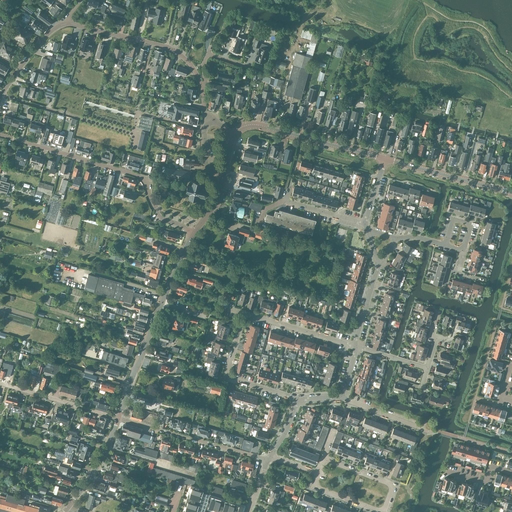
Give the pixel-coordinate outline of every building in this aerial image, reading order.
[(53,1),(51,0),(40,0),(49,6),(50,5),(53,6),(52,8),(53,9),(50,13),(56,17),(62,9),(61,9),(62,7),(54,0),(53,1)] [(88,0),(87,4),(88,5),(87,6),(88,7),(90,8),(92,8),(92,6),(95,8),(98,0),(88,0)] [(193,5),(194,3),(188,2),(186,2),(185,5),(183,4),(180,17),(186,18),(189,7),(190,7),(191,5),(193,5)] [(123,15),(125,8),(114,3),(111,10),(123,15)] [(33,12),(25,6),(23,9),(31,15),(33,12)] [(161,25),(164,10),(156,8),(155,12),(149,10),(147,16),(154,18),(153,23),(161,25)] [(41,11),(37,17),(49,26),(53,20),(41,11)] [(196,26),(200,13),(193,11),(192,14),(190,14),(188,20),(193,22),(192,24),(196,26)] [(205,31),(211,13),(205,11),(198,28),(205,31)] [(104,14),(103,18),(93,15),(92,20),(104,23),(104,20),(107,21),(108,14),(104,13),(105,13),(104,13),(104,14)] [(6,27),(9,22),(6,19),(0,15),(0,23),(2,25),(3,25),(6,27)] [(125,25),(125,22),(126,20),(109,15),(108,18),(112,20),(111,25),(121,27),(121,24),(125,25)] [(137,30),(140,18),(133,16),(130,28),(137,30)] [(34,21),(31,18),(27,24),(32,28),(33,27),(44,33),(47,28),(35,20),(34,21)] [(26,45),(32,34),(19,26),(13,38),(26,45)] [(240,53),(244,40),(238,38),(238,36),(235,35),(237,31),(231,29),(229,36),(235,38),(231,50),(233,51),(234,52),(236,53),(238,53),(240,53)] [(312,59),(318,36),(313,34),(314,32),(303,29),(301,37),(310,40),(305,56),(297,53),(285,94),(293,97),(288,114),(293,116),(296,105),(298,106),(312,59)] [(76,43),(71,42),(72,39),(70,38),(70,37),(68,36),(66,37),(65,36),(64,39),(62,45),(62,47),(69,49),(74,50),(76,43)] [(92,52),(94,44),(90,43),(91,40),(88,39),(88,38),(86,38),(85,38),(84,38),(81,50),(88,52),(88,51),(92,52)] [(264,64),(268,51),(262,49),(262,47),(259,46),(261,41),(255,39),(253,46),(259,48),(255,61),(257,61),(257,62),(261,64),(262,63),(264,64)] [(0,54),(11,61),(16,50),(6,45),(4,43),(0,50),(0,54)] [(103,56),(106,49),(105,48),(106,45),(100,44),(96,56),(103,58),(103,56)] [(135,57),(138,48),(132,46),(129,55),(126,54),(124,59),(124,61),(128,62),(127,62),(131,63),(132,60),(133,56),(135,57)] [(121,65),(122,62),(123,59),(120,58),(122,50),(115,48),(114,52),(113,52),(112,55),(113,56),(117,57),(115,63),(121,65)] [(145,57),(146,54),(145,54),(146,50),(141,49),(137,62),(141,63),(142,60),(143,61),(145,57)] [(155,58),(163,60),(164,55),(161,55),(162,52),(156,51),(154,58),(155,58)] [(54,62),(55,58),(48,56),(47,59),(43,58),(40,68),(50,71),(53,62),(54,62)] [(159,72),(163,60),(155,58),(153,65),(155,65),(154,71),(155,71),(154,75),(159,76),(160,73),(159,72)] [(171,75),(173,69),(171,68),(173,60),(167,58),(163,68),(170,70),(168,74),(171,75)] [(0,67),(7,71),(10,67),(0,61),(0,67)] [(173,69),(171,75),(174,76),(175,73),(185,76),(187,70),(178,66),(176,70),(173,69)] [(139,88),(141,84),(139,84),(141,77),(139,77),(140,70),(134,68),(133,71),(134,72),(131,82),(133,83),(133,86),(139,88)] [(46,77),(47,73),(40,71),(39,74),(33,72),(30,82),(36,83),(36,81),(39,81),(40,78),(45,80),(46,77)] [(231,82),(233,76),(219,72),(217,78),(231,82)] [(271,76),(271,78),(269,84),(276,86),(278,79),(271,76)] [(229,88),(230,85),(223,83),(223,86),(210,83),(209,90),(216,91),(217,89),(223,90),(225,90),(225,87),(229,87),(229,88)] [(22,87),(20,95),(26,97),(30,98),(31,96),(37,98),(39,92),(36,91),(33,90),(34,88),(31,88),(29,87),(28,89),(22,87)] [(188,89),(182,88),(182,92),(188,93),(187,98),(195,99),(196,90),(188,89)] [(313,103),(317,90),(310,88),(306,101),(305,101),(303,107),(300,106),(297,117),(303,119),(307,102),(313,103)] [(221,104),(224,92),(218,90),(216,97),(212,96),(208,108),(209,108),(209,110),(211,110),(212,109),(216,110),(217,108),(216,107),(217,104),(221,104)] [(244,103),(245,96),(241,95),(242,91),(236,90),(235,94),(237,94),(234,107),(241,109),(243,103),(244,103)] [(173,102),(187,105),(188,100),(180,98),(180,97),(174,96),(173,102)] [(259,102),(260,97),(256,96),(255,101),(252,100),(250,111),(257,112),(259,102)] [(229,103),(230,101),(226,100),(224,109),(222,108),(221,112),(227,114),(227,112),(229,113),(230,106),(229,106),(229,103)] [(275,116),(276,108),(278,102),(275,101),(269,100),(267,107),(266,110),(268,111),(267,114),(270,115),(270,117),(274,118),(275,116)] [(337,117),(338,112),(332,110),(335,101),(331,100),(328,112),(329,112),(328,114),(325,125),(331,127),(334,116),(337,117)] [(179,113),(181,113),(197,117),(199,116),(199,115),(198,114),(199,110),(184,106),(174,104),(173,109),(170,108),(169,114),(172,114),(171,119),(178,120),(179,113)] [(14,118),(15,112),(16,112),(17,110),(10,108),(9,110),(13,111),(11,117),(8,116),(5,115),(3,122),(6,123),(11,125),(14,118)] [(350,113),(351,110),(344,109),(344,112),(343,111),(339,129),(346,131),(350,113)] [(321,124),(325,113),(319,111),(316,122),(321,124)] [(356,123),(359,113),(353,111),(350,121),(350,122),(347,133),(353,135),(356,123)] [(367,125),(372,126),(373,127),(377,114),(370,113),(367,125)] [(19,120),(17,126),(23,128),(25,121),(22,120),(23,116),(20,115),(20,117),(19,120)] [(38,122),(35,132),(41,133),(42,128),(44,128),(45,125),(45,124),(40,122),(42,116),(39,115),(38,120),(38,122)] [(195,125),(197,125),(198,118),(189,115),(187,120),(188,121),(188,124),(195,125)] [(19,120),(20,117),(17,116),(16,119),(14,118),(11,125),(17,126),(19,120)] [(138,128),(150,131),(153,119),(141,116),(138,128)] [(407,137),(411,122),(405,120),(401,135),(407,137)] [(31,123),(29,130),(35,132),(38,122),(35,121),(34,124),(31,123)] [(421,127),(422,124),(415,122),(414,126),(413,125),(411,131),(421,134),(422,128),(421,127)] [(192,136),(193,129),(177,125),(176,128),(181,129),(180,133),(192,136)] [(363,131),(364,127),(359,125),(358,129),(356,136),(357,136),(358,137),(361,138),(363,131)] [(371,130),(372,126),(367,125),(363,138),(369,140),(371,130)] [(47,128),(44,140),(47,141),(47,140),(51,141),(50,145),(56,146),(59,135),(53,133),(50,132),(51,129),(47,128)] [(385,129),(379,128),(375,141),(381,143),(385,129)] [(435,128),(433,138),(441,141),(444,129),(439,128),(439,129),(435,128)] [(137,149),(144,151),(148,133),(141,131),(137,149)] [(383,145),(384,145),(389,147),(393,132),(387,131),(383,145)] [(59,135),(56,146),(62,148),(65,137),(59,135)] [(179,141),(178,144),(182,145),(191,147),(193,140),(184,137),(180,136),(179,141)] [(462,147),(469,148),(471,138),(467,136),(465,143),(463,142),(462,146),(462,147)] [(249,139),(247,145),(255,147),(254,150),(260,152),(261,149),(257,148),(259,141),(256,141),(256,139),(252,138),(252,140),(249,139)] [(84,145),(85,142),(81,141),(80,145),(77,144),(76,148),(77,148),(76,152),(82,154),(84,145)] [(84,145),(82,154),(87,155),(91,144),(85,142),(84,145)] [(279,147),(271,145),(271,148),(270,147),(268,154),(269,154),(269,155),(270,156),(270,157),(274,158),(275,157),(276,157),(279,147)] [(423,156),(426,146),(423,145),(423,146),(422,146),(422,148),(420,147),(418,155),(423,156)] [(462,147),(462,146),(456,145),(454,152),(452,151),(451,153),(450,156),(448,164),(453,166),(455,158),(456,153),(460,154),(462,147)] [(431,146),(428,159),(434,161),(437,148),(431,146)] [(110,149),(106,148),(105,152),(107,152),(107,155),(103,154),(101,159),(113,163),(115,154),(110,152),(110,149)] [(491,157),(492,153),(493,149),(488,148),(487,152),(488,152),(485,160),(484,160),(483,164),(481,163),(479,172),(484,174),(487,165),(489,165),(490,162),(491,157)] [(279,160),(290,162),(293,150),(285,149),(284,154),(281,154),(279,160)] [(25,166),(27,160),(28,155),(25,154),(25,153),(17,150),(15,159),(20,160),(19,165),(25,166)] [(244,151),(242,159),(255,162),(257,155),(262,156),(263,153),(260,152),(254,150),(253,153),(244,151)] [(444,163),(445,160),(447,154),(445,153),(445,151),(442,150),(439,162),(444,163)] [(472,161),(470,170),(475,171),(476,168),(478,168),(482,152),(477,150),(474,161),(472,161)] [(464,168),(466,160),(468,153),(462,152),(460,160),(458,167),(459,167),(460,168),(461,168),(462,168),(464,168)] [(40,171),(43,160),(44,159),(40,158),(40,157),(33,155),(30,163),(36,165),(34,169),(40,171)] [(132,169),(135,157),(130,155),(126,167),(132,169)] [(498,177),(503,179),(507,164),(504,163),(506,157),(502,156),(500,164),(503,165),(502,171),(500,170),(498,177)] [(135,157),(132,169),(138,170),(138,169),(141,170),(143,165),(140,164),(141,161),(140,160),(140,158),(135,157)] [(498,165),(494,164),(495,158),(491,157),(490,162),(489,165),(491,166),(489,175),(495,176),(498,165)] [(180,158),(179,164),(184,165),(183,168),(190,169),(190,165),(198,166),(198,165),(199,165),(199,162),(199,159),(187,158),(184,158),(180,158)] [(55,174),(56,169),(54,169),(56,162),(49,160),(47,167),(50,168),(49,172),(55,174)] [(304,171),(307,160),(306,162),(301,161),(301,163),(299,162),(297,168),(299,169),(299,170),(304,171)] [(509,180),(511,173),(508,173),(509,170),(510,170),(511,162),(511,161),(508,160),(503,179),(509,180)] [(68,179),(70,173),(67,172),(69,166),(63,164),(60,171),(64,173),(63,177),(68,179)] [(246,178),(253,180),(256,181),(257,178),(253,177),(255,169),(241,165),(239,173),(247,175),(246,178)] [(79,188),(82,177),(79,176),(80,173),(79,173),(81,169),(75,167),(73,174),(75,175),(72,186),(79,188)] [(178,170),(165,167),(163,176),(184,181),(184,179),(189,180),(190,174),(191,172),(179,169),(178,170)] [(91,190),(93,181),(90,180),(91,176),(92,173),(86,171),(84,178),(86,179),(83,188),(91,190)] [(364,180),(365,177),(360,176),(361,173),(354,171),(353,174),(354,174),(352,179),(355,180),(364,182),(365,180),(364,180)] [(96,181),(93,180),(89,197),(93,198),(96,189),(94,188),(95,186),(98,187),(99,186),(99,184),(104,186),(103,188),(105,189),(103,193),(109,195),(115,176),(109,174),(108,177),(98,174),(96,181)] [(136,180),(124,177),(122,181),(128,183),(127,184),(130,184),(130,187),(134,188),(136,180)] [(253,180),(246,178),(245,181),(240,180),(238,187),(247,190),(248,187),(252,188),(253,180)] [(64,194),(68,181),(63,179),(59,192),(64,194)] [(0,193),(2,194),(3,193),(7,194),(9,185),(13,186),(14,184),(10,183),(0,180),(0,193)] [(193,182),(194,181),(193,181),(193,182),(192,182),(193,182),(192,187),(188,186),(189,185),(188,185),(186,194),(186,195),(186,194),(190,195),(188,200),(189,200),(196,201),(196,202),(197,202),(198,201),(197,201),(197,199),(198,199),(199,199),(200,198),(200,197),(201,198),(202,198),(205,198),(205,199),(205,198),(207,197),(208,197),(208,196),(208,193),(209,193),(208,193),(207,190),(206,190),(204,189),(203,189),(202,189),(203,188),(202,187),(201,187),(201,186),(200,186),(201,184),(202,185),(202,184),(201,184),(201,183),(200,183),(200,184),(193,182)] [(36,191),(35,194),(42,196),(43,193),(51,195),(54,186),(39,182),(36,191)] [(397,196),(399,187),(397,187),(397,185),(395,185),(391,198),(393,199),(394,195),(397,196)] [(283,188),(277,186),(274,197),(280,198),(283,188)] [(409,190),(407,189),(407,188),(405,187),(401,201),(403,202),(404,198),(407,199),(408,196),(407,196),(409,190)] [(415,188),(411,202),(413,202),(414,198),(417,199),(420,191),(417,190),(417,189),(415,188)] [(125,192),(120,190),(119,193),(124,194),(123,199),(131,201),(132,201),(133,198),(133,197),(133,194),(128,192),(125,191),(125,192)] [(249,198),(250,195),(234,192),(234,195),(233,195),(232,198),(241,200),(242,197),(246,198),(247,197),(249,198)] [(425,206),(429,195),(426,194),(426,195),(422,194),(419,204),(425,206)] [(429,195),(425,206),(431,208),(434,197),(431,196),(431,195),(429,195)] [(348,202),(360,205),(360,204),(357,204),(358,199),(354,198),(350,196),(348,202)] [(453,212),(456,199),(455,199),(454,199),(453,203),(450,202),(447,211),(450,212),(450,211),(453,212)] [(463,214),(466,202),(464,201),(463,205),(460,205),(457,214),(460,215),(460,214),(463,214)] [(473,214),(477,202),(475,201),(473,205),(471,205),(470,207),(468,214),(470,215),(471,214),(473,214)] [(230,210),(229,213),(231,214),(230,218),(237,220),(238,217),(242,218),(244,208),(246,208),(247,205),(241,203),(233,202),(232,206),(231,206),(230,210)] [(257,207),(261,208),(262,207),(262,205),(251,202),(248,207),(254,210),(255,211),(257,207)] [(381,209),(393,212),(394,206),(384,203),(383,206),(382,206),(381,209)] [(480,207),(478,217),(480,218),(480,216),(483,217),(487,205),(484,204),(483,208),(480,207)] [(391,218),(393,212),(381,209),(381,211),(382,212),(381,215),(391,218)] [(279,210),(279,212),(275,211),(274,216),(267,214),(265,221),(278,225),(281,226),(281,225),(285,226),(285,227),(288,228),(288,227),(291,228),(291,229),(294,230),(295,229),(298,230),(298,231),(301,232),(301,231),(305,232),(304,233),(308,234),(308,233),(311,234),(311,235),(312,235),(316,221),(311,219),(311,221),(282,213),(283,211),(279,210)] [(389,224),(391,218),(381,215),(380,218),(379,218),(378,220),(389,224)] [(417,229),(421,217),(419,216),(417,220),(414,219),(413,223),(412,229),(414,230),(414,228),(417,229)] [(406,230),(410,217),(408,217),(407,221),(404,220),(401,230),(403,230),(404,229),(406,230)] [(388,230),(389,224),(378,220),(377,223),(378,223),(377,226),(388,230)] [(493,232),(494,229),(484,226),(483,229),(485,229),(484,232),(497,235),(497,233),(493,232)] [(248,237),(250,231),(241,228),(239,234),(238,236),(229,233),(227,240),(225,241),(224,243),(225,244),(225,245),(231,246),(230,247),(231,247),(230,250),(233,251),(234,248),(235,248),(237,241),(243,243),(245,236),(248,237)] [(258,229),(255,237),(267,240),(268,235),(265,234),(266,231),(258,229)] [(175,241),(177,234),(164,230),(163,233),(164,233),(163,235),(164,238),(175,241)] [(490,242),(491,239),(481,236),(481,238),(482,239),(481,242),(494,245),(494,243),(490,242)] [(168,254),(170,249),(161,246),(162,245),(154,243),(152,247),(157,248),(155,253),(159,254),(160,252),(168,254)] [(414,258),(416,255),(415,255),(417,250),(414,248),(405,243),(402,249),(406,251),(405,254),(413,258),(414,258)] [(471,254),(485,258),(485,256),(481,255),(482,252),(474,249),(473,252),(472,252),(471,254)] [(363,255),(364,252),(357,250),(355,258),(357,259),(366,261),(367,259),(366,259),(367,256),(363,255)] [(157,257),(156,260),(154,259),(152,264),(162,267),(165,256),(158,254),(152,252),(151,255),(154,256),(157,257)] [(413,258),(405,254),(403,256),(398,253),(395,258),(402,263),(404,259),(408,262),(409,260),(411,261),(413,258)] [(400,268),(402,263),(395,258),(392,264),(397,267),(396,269),(403,273),(404,270),(400,268)] [(451,264),(451,262),(437,258),(437,260),(441,261),(440,264),(447,266),(448,267),(449,264),(451,264)] [(478,264),(479,262),(471,259),(470,262),(469,261),(468,264),(482,268),(485,269),(485,266),(478,264)] [(218,269),(219,266),(207,262),(201,260),(200,264),(206,266),(208,266),(208,268),(215,270),(215,268),(218,269)] [(200,272),(202,266),(190,262),(188,268),(190,269),(189,272),(193,273),(194,270),(200,272)] [(481,270),(482,268),(468,264),(468,266),(469,266),(468,269),(470,270),(469,273),(475,274),(477,269),(481,270)] [(446,274),(446,271),(433,267),(432,269),(436,271),(435,274),(444,276),(445,273),(446,274)] [(137,273),(131,272),(130,275),(136,276),(136,277),(145,280),(146,281),(148,282),(147,285),(156,288),(159,280),(146,276),(137,273)] [(406,274),(403,273),(398,272),(397,274),(392,273),(390,278),(398,281),(400,282),(401,282),(403,276),(405,277),(406,274)] [(430,275),(430,277),(444,281),(444,279),(443,279),(444,276),(435,274),(433,273),(432,276),(430,275)] [(98,277),(88,275),(89,275),(85,274),(83,281),(84,281),(85,281),(87,282),(84,290),(93,293),(94,293),(94,292),(131,303),(133,296),(140,297),(139,300),(141,300),(141,303),(150,306),(152,300),(145,297),(146,293),(123,287),(123,284),(98,277)] [(203,281),(197,280),(197,279),(189,277),(187,284),(194,286),(194,287),(200,289),(202,282),(211,285),(212,281),(203,278),(203,281)] [(443,283),(444,281),(430,277),(429,279),(433,280),(433,283),(441,286),(442,283),(443,283)] [(399,285),(400,282),(398,281),(390,278),(388,284),(394,286),(393,289),(400,291),(401,288),(399,287),(399,285)] [(454,293),(458,280),(456,279),(455,280),(453,279),(452,282),(449,281),(447,287),(453,289),(452,293),(454,293)] [(360,289),(360,286),(360,283),(352,281),(349,280),(347,285),(360,289)] [(460,291),(463,282),(460,281),(460,280),(458,280),(454,293),(456,294),(457,290),(460,291)] [(471,291),(472,285),(470,284),(470,283),(468,282),(464,296),(466,297),(467,293),(470,293),(471,292),(471,291)] [(478,283),(474,297),(476,298),(478,293),(481,294),(483,286),(480,285),(480,284),(478,283)] [(185,292),(186,287),(176,284),(174,289),(177,290),(175,294),(182,296),(183,292),(185,292)] [(359,291),(360,289),(347,285),(346,290),(349,291),(357,293),(358,291),(359,291)] [(357,296),(357,293),(349,291),(346,290),(347,290),(345,295),(348,296),(357,299),(358,296),(357,296)] [(385,294),(384,298),(393,301),(393,300),(395,300),(395,301),(397,296),(395,295),(395,292),(389,290),(388,294),(385,294)] [(239,295),(237,302),(239,303),(245,305),(247,297),(250,298),(250,297),(252,292),(247,291),(246,295),(242,293),(241,296),(239,295)] [(250,298),(247,307),(253,309),(256,300),(259,301),(260,296),(256,294),(256,293),(252,292),(250,297),(250,298)] [(259,301),(258,303),(261,303),(259,309),(265,311),(268,300),(263,298),(263,297),(260,296),(259,301)] [(384,298),(382,303),(391,305),(394,306),(395,302),(395,301),(395,300),(393,300),(393,301),(384,298)] [(268,300),(265,311),(271,313),(273,307),(275,308),(277,302),(268,299),(268,300)] [(277,303),(274,315),(279,317),(283,305),(277,303)] [(139,313),(147,316),(148,315),(149,313),(148,312),(149,310),(135,305),(134,308),(140,310),(139,313)] [(421,305),(420,310),(424,311),(423,315),(431,318),(433,312),(427,310),(428,307),(421,305)] [(381,308),(379,313),(382,314),(381,317),(390,319),(390,317),(390,316),(391,312),(392,312),(392,310),(391,310),(390,310),(381,308)] [(303,313),(304,313),(304,312),(299,310),(296,320),(299,320),(299,319),(301,320),(303,313)] [(139,315),(136,315),(135,314),(134,319),(146,322),(148,317),(140,314),(139,315)] [(416,322),(415,323),(423,325),(424,322),(430,324),(430,323),(431,323),(432,323),(433,319),(432,319),(431,319),(431,318),(423,315),(422,319),(420,318),(420,320),(418,320),(417,323),(416,322)] [(452,328),(455,319),(452,318),(452,317),(445,315),(442,324),(449,326),(449,327),(452,328)] [(462,317),(457,315),(455,322),(458,323),(458,324),(457,328),(468,331),(470,324),(465,322),(466,319),(465,317),(463,316),(462,317)] [(318,318),(315,327),(317,328),(318,327),(320,328),(324,318),(318,316),(318,318)] [(378,319),(376,324),(385,326),(385,325),(387,326),(387,328),(389,329),(390,327),(388,327),(389,322),(390,319),(381,317),(380,319),(378,319)] [(186,328),(188,322),(181,320),(175,318),(174,323),(172,324),(171,326),(172,327),(173,328),(172,330),(176,331),(177,329),(178,329),(181,330),(182,327),(186,328)] [(330,331),(333,322),(328,320),(328,321),(326,320),(324,326),(326,327),(326,329),(330,331)] [(228,333),(230,327),(224,326),(224,323),(218,321),(217,324),(218,324),(217,330),(218,330),(228,333)] [(142,334),(145,324),(136,322),(134,328),(128,327),(127,330),(142,334)] [(333,322),(330,331),(336,332),(339,324),(333,322)] [(415,323),(415,325),(416,326),(416,327),(416,328),(415,332),(426,335),(427,334),(427,335),(428,334),(429,331),(429,330),(428,330),(428,329),(422,327),(423,325),(415,323)] [(499,329),(498,335),(508,338),(510,333),(507,332),(508,328),(503,327),(502,330),(499,329)] [(138,340),(140,335),(133,333),(133,332),(131,331),(125,329),(124,332),(126,333),(125,335),(125,336),(128,337),(131,338),(137,340),(138,340)] [(226,339),(228,333),(218,330),(216,334),(215,334),(215,336),(214,336),(213,338),(216,339),(219,340),(220,337),(226,339)] [(413,337),(412,340),(416,341),(418,342),(418,341),(420,340),(425,341),(426,335),(415,332),(414,335),(413,335),(412,337),(413,337)] [(171,343),(172,341),(173,338),(161,334),(159,340),(161,340),(159,345),(165,346),(166,342),(171,343)] [(462,349),(463,349),(464,346),(463,345),(462,344),(463,340),(465,340),(466,336),(460,334),(459,338),(457,337),(454,347),(460,349),(461,349),(462,349)] [(498,335),(496,340),(507,343),(508,338),(498,335)] [(137,341),(137,340),(131,338),(128,337),(125,336),(124,338),(129,340),(128,343),(136,345),(136,343),(137,343),(137,341)] [(207,337),(206,340),(213,342),(211,347),(211,348),(212,348),(214,348),(223,351),(223,350),(224,350),(225,346),(224,345),(216,342),(216,343),(215,342),(216,339),(213,338),(207,337)] [(373,339),(372,344),(374,345),(373,348),(379,350),(382,342),(384,343),(384,341),(382,341),(373,339)] [(507,343),(496,340),(494,345),(505,348),(507,343)] [(124,347),(119,345),(119,343),(113,341),(112,346),(118,348),(117,349),(121,350),(121,349),(123,350),(123,353),(131,355),(134,346),(125,343),(124,347)] [(416,345),(415,350),(418,351),(426,354),(428,348),(422,346),(423,343),(418,342),(416,341),(416,344),(416,345)] [(322,355),(324,347),(323,347),(324,346),(319,345),(317,345),(315,352),(317,353),(322,355)] [(494,345),(493,350),(504,353),(505,348),(494,345)] [(324,347),(322,355),(324,355),(328,356),(330,348),(326,346),(326,348),(324,347)] [(208,353),(207,356),(214,358),(215,355),(221,357),(223,351),(214,348),(212,348),(211,351),(208,350),(208,353)] [(157,350),(155,355),(159,356),(159,359),(166,361),(169,353),(157,350)] [(506,354),(493,350),(492,356),(504,360),(506,354)] [(125,366),(127,358),(104,351),(101,359),(96,357),(95,361),(104,364),(106,360),(125,366)] [(253,358),(249,357),(250,353),(242,351),(240,356),(252,360),(254,360),(255,358),(253,358)] [(412,354),(411,358),(417,360),(418,358),(424,360),(426,354),(418,351),(417,355),(412,354)] [(440,353),(438,361),(440,361),(440,364),(443,365),(454,368),(455,364),(452,363),(451,362),(451,363),(449,362),(451,357),(440,353)] [(218,370),(220,364),(213,362),(214,359),(208,357),(206,362),(209,363),(208,367),(210,367),(218,370)] [(365,360),(364,362),(376,366),(377,364),(374,363),(375,360),(367,358),(366,360),(365,360)] [(503,363),(491,360),(490,362),(489,362),(489,363),(488,364),(487,366),(488,367),(487,368),(498,371),(499,369),(501,369),(503,363)] [(246,367),(247,363),(239,361),(238,366),(249,369),(250,368),(246,367)] [(57,378),(59,371),(61,366),(47,362),(43,375),(57,378)] [(364,362),(363,365),(365,365),(364,368),(372,370),(375,371),(376,366),(364,362)] [(453,368),(451,367),(443,365),(442,368),(437,366),(434,373),(444,376),(446,369),(453,371),(453,368)] [(41,377),(44,367),(40,366),(37,375),(31,373),(29,380),(28,380),(27,383),(36,385),(38,376),(41,377)] [(120,369),(108,366),(107,369),(106,369),(105,374),(110,375),(118,377),(120,369)] [(407,370),(407,369),(403,368),(400,366),(398,372),(401,373),(402,370),(406,371),(405,376),(408,377),(408,379),(414,381),(417,373),(407,370)] [(216,376),(218,370),(210,367),(208,371),(204,370),(202,375),(209,377),(210,374),(216,376)] [(263,379),(265,371),(266,367),(265,367),(264,371),(260,369),(257,377),(263,379)] [(323,367),(323,368),(327,370),(326,373),(334,375),(335,371),(323,367)] [(362,370),(361,372),(373,376),(374,374),(375,371),(372,370),(364,368),(363,370),(362,370)] [(289,371),(287,371),(286,374),(283,373),(281,381),(286,383),(289,371)] [(85,373),(84,373),(80,372),(79,376),(83,378),(83,379),(95,383),(97,376),(85,372),(85,373)] [(295,385),(299,374),(297,374),(296,377),(293,376),(291,384),(295,385)] [(305,388),(308,377),(307,376),(306,379),(303,378),(300,387),(305,388)] [(441,390),(443,383),(441,382),(442,379),(433,376),(432,380),(434,380),(432,387),(441,390)] [(49,383),(50,379),(43,377),(40,388),(44,389),(46,385),(47,386),(48,383),(49,383)] [(331,385),(332,381),(320,377),(320,378),(324,379),(323,383),(331,385)] [(358,377),(357,379),(359,379),(358,382),(367,384),(369,385),(370,380),(369,380),(361,377),(361,378),(358,377)] [(171,380),(171,379),(169,378),(168,379),(164,378),(162,387),(177,391),(180,379),(175,378),(174,381),(171,380)] [(487,388),(499,391),(500,388),(499,388),(500,386),(495,384),(496,381),(489,379),(487,388)] [(407,386),(408,383),(398,380),(397,383),(395,383),(393,390),(403,393),(405,386),(407,386)] [(98,389),(107,392),(107,391),(113,392),(114,391),(115,390),(114,389),(115,386),(101,382),(98,389)] [(356,384),(355,386),(367,390),(368,388),(366,387),(367,384),(358,382),(357,384),(356,384)] [(67,396),(69,389),(61,386),(59,394),(64,396),(64,395),(67,396)] [(213,386),(211,393),(219,396),(221,388),(213,386)] [(355,386),(355,389),(356,389),(355,392),(358,393),(357,395),(362,397),(364,391),(367,392),(367,393),(371,394),(371,391),(370,391),(367,390),(355,386)] [(498,394),(499,391),(487,388),(485,396),(491,398),(492,395),(497,396),(497,394),(498,394)] [(69,389),(67,396),(70,397),(75,399),(77,391),(69,389)] [(235,404),(238,393),(233,391),(232,394),(229,393),(228,399),(234,400),(233,403),(235,404)] [(420,404),(422,396),(417,394),(418,393),(413,392),(411,400),(417,401),(417,403),(420,404)] [(241,402),(243,394),(238,393),(235,404),(240,405),(241,402)] [(137,395),(135,400),(143,402),(143,404),(151,406),(153,399),(137,395)] [(250,405),(253,397),(248,395),(244,408),(246,408),(247,404),(250,405)] [(442,399),(431,395),(429,402),(442,406),(443,401),(448,403),(449,398),(443,396),(442,399)] [(18,402),(19,398),(13,397),(10,408),(22,411),(24,404),(18,402)] [(109,408),(110,402),(100,399),(99,402),(92,400),(91,403),(97,405),(96,408),(106,412),(107,408),(109,408)] [(269,410),(279,413),(280,410),(279,410),(279,407),(276,406),(277,403),(269,401),(268,404),(271,405),(269,410)] [(27,405),(25,411),(29,412),(29,411),(34,413),(34,415),(36,416),(39,404),(34,403),(33,404),(31,403),(31,406),(30,406),(27,405)] [(36,416),(35,420),(37,421),(38,417),(40,412),(43,413),(46,413),(48,407),(45,406),(44,405),(42,404),(42,405),(39,404),(36,416)] [(64,411),(62,410),(57,408),(55,415),(52,414),(50,421),(56,422),(56,420),(63,422),(63,424),(68,426),(70,420),(67,419),(69,412),(64,411)] [(308,410),(306,415),(318,420),(318,418),(316,417),(317,413),(317,412),(318,410),(312,408),(311,411),(308,410)] [(334,420),(338,411),(333,409),(330,415),(327,414),(325,420),(328,421),(330,418),(334,420)] [(502,409),(499,418),(505,420),(507,411),(502,409)] [(141,421),(143,413),(133,410),(130,418),(141,421)] [(341,426),(342,423),(343,420),(341,419),(343,413),(338,411),(334,420),(340,422),(338,425),(341,426)] [(343,420),(342,423),(350,426),(350,424),(354,414),(349,412),(347,418),(344,417),(343,420)] [(354,414),(350,424),(356,426),(360,416),(354,414)] [(83,420),(82,422),(94,426),(96,420),(84,416),(84,417),(83,416),(82,417),(81,418),(81,419),(82,420),(83,420)] [(96,420),(94,425),(106,428),(109,419),(100,417),(99,421),(96,420)] [(367,430),(371,420),(365,418),(362,425),(366,427),(365,429),(367,430)] [(176,429),(178,420),(175,419),(175,421),(171,420),(170,420),(169,423),(171,424),(170,427),(176,429)] [(276,425),(276,422),(267,419),(265,424),(262,423),(261,426),(271,429),(272,426),(274,427),(274,424),(276,425)] [(190,428),(192,423),(178,420),(176,429),(182,430),(184,424),(187,425),(186,428),(190,429),(190,428)] [(305,420),(303,425),(314,429),(315,427),(312,426),(313,423),(305,420)] [(374,430),(376,422),(371,420),(367,430),(369,431),(370,428),(374,430)] [(378,434),(379,432),(382,424),(376,422),(374,430),(377,431),(376,433),(378,434)] [(202,436),(205,427),(192,423),(190,428),(193,429),(194,427),(198,428),(196,434),(202,436)] [(388,435),(390,430),(387,429),(388,426),(382,424),(379,432),(378,434),(380,435),(381,432),(385,434),(388,435)] [(147,443),(151,444),(152,441),(154,437),(141,433),(141,430),(123,425),(121,431),(127,433),(127,435),(137,438),(136,439),(144,441),(147,443)] [(301,429),(308,432),(310,433),(311,430),(313,431),(314,429),(303,425),(301,429)] [(91,426),(90,429),(94,430),(93,433),(95,433),(95,436),(101,438),(102,435),(103,436),(104,431),(97,428),(91,426)] [(257,431),(255,437),(267,441),(269,434),(259,431),(260,428),(253,426),(252,429),(257,431)] [(218,431),(205,427),(203,436),(209,438),(210,434),(213,434),(213,435),(216,436),(218,431)] [(396,438),(399,431),(393,428),(391,436),(396,438)] [(300,429),(298,434),(309,438),(310,436),(307,435),(308,432),(301,429),(300,429)] [(228,444),(231,435),(228,434),(218,431),(217,434),(224,436),(222,442),(228,444)] [(402,440),(405,433),(399,431),(396,438),(402,440)] [(408,443),(411,435),(405,433),(402,440),(408,443)] [(298,434),(296,439),(304,442),(306,439),(309,440),(309,438),(298,434)] [(115,441),(125,445),(126,442),(131,443),(132,439),(117,435),(115,441)] [(231,435),(228,444),(235,445),(236,439),(240,440),(239,443),(242,444),(243,438),(231,435)] [(411,435),(408,443),(412,444),(409,450),(414,452),(417,443),(415,441),(416,437),(411,435)] [(71,436),(69,444),(68,443),(67,446),(89,453),(91,447),(77,442),(78,438),(71,436)] [(168,451),(171,442),(162,439),(159,449),(168,451)] [(251,450),(253,442),(244,440),(242,447),(251,450)] [(128,445),(125,445),(115,441),(113,448),(123,451),(125,447),(127,448),(128,445)] [(147,443),(146,447),(153,449),(154,445),(155,442),(152,441),(151,444),(147,443)] [(339,446),(339,445),(333,442),(330,450),(336,452),(336,453),(341,455),(344,448),(339,446)] [(460,458),(464,445),(458,443),(457,448),(454,447),(452,453),(455,454),(454,457),(460,458)] [(297,453),(298,449),(295,448),(296,445),(293,444),(290,451),(297,453)] [(464,445),(460,458),(465,460),(466,457),(469,446),(464,445)] [(88,459),(89,453),(67,446),(65,452),(64,456),(71,459),(74,450),(79,451),(78,452),(81,453),(79,459),(83,460),(84,458),(88,459)] [(171,461),(173,456),(153,449),(146,447),(145,448),(145,450),(135,448),(134,454),(155,460),(156,457),(171,461)] [(347,457),(350,450),(344,448),(341,455),(347,457)] [(365,453),(362,452),(361,451),(359,449),(357,448),(355,452),(352,459),(358,461),(360,458),(362,459),(365,453)] [(474,448),(471,459),(470,461),(475,463),(479,449),(474,448)] [(479,449),(475,463),(481,464),(481,462),(485,451),(479,449)] [(352,459),(355,452),(350,450),(347,457),(352,459)] [(485,451),(481,462),(487,463),(490,452),(485,451)] [(374,455),(368,453),(368,454),(365,453),(362,459),(365,460),(364,464),(370,466),(374,455)] [(127,464),(128,461),(129,458),(125,457),(116,454),(114,460),(116,461),(119,462),(127,464)] [(375,468),(378,460),(375,459),(376,456),(374,455),(370,466),(375,468)] [(233,458),(225,456),(224,462),(220,461),(220,462),(217,473),(223,475),(225,467),(227,467),(228,463),(231,464),(233,458)] [(74,461),(74,460),(68,458),(66,463),(72,464),(72,467),(80,470),(82,463),(74,461)] [(381,470),(385,460),(382,459),(381,462),(378,460),(375,468),(381,470)] [(199,468),(172,460),(171,464),(198,473),(199,468)] [(389,465),(386,463),(387,461),(385,460),(381,470),(387,472),(388,469),(391,470),(393,464),(390,463),(389,465)] [(245,471),(248,463),(242,461),(241,463),(239,463),(237,469),(240,470),(241,467),(242,468),(242,470),(245,471)] [(248,463),(245,471),(249,472),(250,470),(251,470),(250,476),(255,477),(257,469),(253,467),(254,464),(248,463)] [(399,477),(404,465),(397,463),(392,475),(399,477)] [(128,470),(124,469),(124,468),(112,464),(110,470),(117,472),(118,469),(123,471),(127,472),(127,474),(135,476),(136,470),(129,468),(128,470)] [(74,478),(76,472),(68,469),(68,468),(59,466),(58,470),(67,473),(66,475),(74,478)] [(152,473),(193,486),(195,480),(153,467),(153,468),(152,473)] [(297,479),(299,473),(286,469),(284,475),(286,476),(285,480),(289,481),(290,477),(295,478),(295,480),(297,481),(297,479)] [(57,475),(46,471),(45,475),(46,476),(60,480),(60,481),(62,482),(62,483),(70,485),(71,480),(64,478),(65,478),(57,475)] [(116,476),(105,473),(103,478),(117,483),(118,478),(124,480),(125,476),(117,473),(116,476)] [(500,484),(503,475),(497,474),(495,483),(500,484)] [(168,478),(166,484),(173,487),(175,481),(168,478)] [(447,491),(451,479),(445,478),(443,483),(440,483),(439,489),(447,491)] [(456,494),(458,486),(456,486),(457,481),(451,479),(447,491),(456,494)] [(109,490),(112,491),(114,492),(116,488),(116,487),(116,484),(111,482),(110,485),(106,484),(102,483),(95,480),(94,485),(109,490)] [(237,481),(232,480),(230,487),(239,489),(238,491),(243,492),(246,484),(237,481)] [(466,496),(466,494),(469,485),(463,483),(461,487),(458,486),(456,494),(466,496)] [(61,487),(61,485),(59,485),(58,486),(56,486),(55,490),(58,491),(56,495),(65,498),(66,494),(67,494),(68,489),(61,487)] [(111,494),(112,491),(109,490),(94,485),(92,490),(103,493),(104,491),(108,493),(111,494)] [(193,486),(191,485),(182,511),(206,511),(207,511),(205,511),(205,509),(208,510),(208,508),(217,511),(216,511),(242,511),(244,511),(244,509),(243,508),(244,507),(209,496),(210,494),(203,492),(204,489),(193,486)] [(294,488),(285,485),(283,491),(292,494),(294,491),(294,488)] [(469,485),(466,494),(472,496),(471,498),(474,499),(476,493),(473,492),(475,486),(469,485)] [(221,495),(223,489),(214,486),(212,492),(221,495)] [(270,496),(284,501),(285,499),(282,498),(283,495),(284,492),(276,489),(275,492),(272,490),(270,496)] [(487,497),(488,493),(481,491),(479,495),(479,494),(479,495),(478,498),(477,503),(487,506),(489,497),(487,497)] [(0,497),(0,511),(48,511),(50,510),(40,507),(30,504),(29,506),(24,505),(24,503),(25,500),(7,494),(6,500),(0,497)] [(100,498),(89,494),(86,507),(93,509),(94,504),(98,506),(100,500),(105,502),(106,497),(101,496),(100,498)] [(307,504),(310,496),(304,494),(303,498),(300,497),(297,504),(300,505),(302,502),(307,504)] [(283,503),(284,501),(270,496),(268,502),(275,504),(276,502),(279,503),(280,502),(283,503)] [(313,506),(316,498),(310,496),(307,504),(313,506)] [(61,504),(63,500),(53,497),(52,500),(44,498),(43,501),(60,506),(61,504)] [(318,508),(321,501),(316,498),(313,506),(318,508)] [(326,511),(328,508),(325,506),(327,503),(321,501),(318,508),(318,509),(316,511),(319,511),(321,509),(324,510),(323,511),(326,511)]
